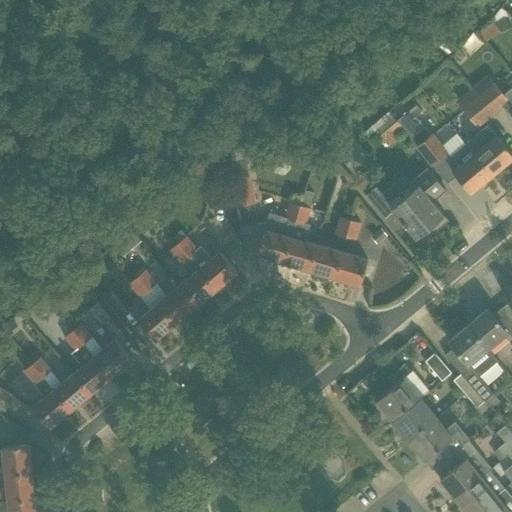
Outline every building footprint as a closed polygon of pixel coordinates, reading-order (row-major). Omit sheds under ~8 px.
[(500,32),(500,33),(511,26),(511,24),(508,16),(495,23),(498,28),(500,32)] [(494,113),(508,101),(490,80),(488,82),(484,77),(473,86),(472,87),(494,113)] [(478,127),(494,113),(472,87),(465,94),(456,101),(478,127)] [(417,105),(398,120),(418,145),(417,146),(432,165),(441,158),(456,176),(471,193),(493,175),(467,143),(465,144),(450,157),(441,146),(443,145),(433,132),(430,134),(415,116),(421,111),(417,105)] [(372,125),(390,146),(400,138),(396,132),(402,127),(388,111),(372,125)] [(481,131),(467,143),(493,175),(511,158),(511,154),(488,125),(481,131)] [(314,155),(306,151),(302,158),(311,162),(314,155)] [(245,159),(231,162),(231,163),(235,178),(233,179),(239,206),(254,203),(256,202),(250,176),(249,176),(246,159),(245,159)] [(376,187),(366,195),(384,217),(393,211),(404,224),(405,226),(408,224),(419,236),(430,227),(435,232),(449,221),(433,201),(446,191),(427,167),(407,184),(402,177),(382,194),(376,187)] [(259,255),(283,262),(300,205),(289,202),(285,217),(270,212),(257,255),(259,255)] [(308,269),(316,243),(306,241),(310,224),(307,223),(311,208),(300,205),(283,262),(308,269)] [(346,236),(350,219),(340,216),(335,233),(346,236)] [(361,222),(350,219),(346,236),(356,239),(361,222)] [(374,234),(380,241),(387,235),(381,228),(374,234)] [(189,256),(199,268),(198,269),(215,290),(234,274),(237,272),(220,250),(210,259),(200,245),(197,248),(187,235),(178,243),(189,256)] [(112,244),(123,257),(132,249),(122,236),(112,244)] [(189,256),(178,243),(170,249),(180,263),(189,256)] [(308,269),(333,277),(340,251),(316,243),(308,269)] [(360,285),(368,259),(340,251),(333,277),(357,284),(360,285)] [(130,268),(137,276),(148,289),(157,283),(146,269),(145,270),(138,261),(130,268)] [(215,290),(198,269),(178,285),(196,306),(215,290)] [(129,283),(139,296),(148,289),(137,276),(129,283)] [(104,293),(120,313),(132,303),(116,283),(104,293)] [(159,301),(176,322),(196,306),(178,285),(159,301)] [(511,287),(503,295),(511,305),(511,287)] [(176,322),(159,301),(150,309),(137,319),(155,340),(156,339),(176,322)] [(89,309),(102,324),(110,317),(98,302),(89,309)] [(487,308),(468,325),(487,348),(508,331),(511,335),(511,321),(501,308),(493,315),(487,308)] [(114,339),(102,349),(82,322),(79,324),(74,318),(66,323),(72,330),(70,331),(109,378),(130,360),(131,360),(132,359),(114,339)] [(18,326),(12,319),(3,326),(9,333),(18,326)] [(493,393),(479,376),(497,361),(487,348),(468,325),(448,341),(466,362),(458,370),(461,374),(473,387),(484,400),(485,400),(493,393)] [(109,378),(70,331),(64,337),(75,349),(71,352),(82,365),(72,374),(89,394),(109,378)] [(425,361),(441,380),(451,371),(434,352),(425,361)] [(41,356),(32,363),(43,376),(51,369),(41,356)] [(43,376),(32,363),(23,371),(38,389),(26,399),(32,407),(49,427),(69,411),(52,390),(53,389),(43,376)] [(89,394),(72,374),(53,389),(52,390),(69,411),(89,394)] [(466,393),(473,387),(461,374),(454,380),(466,393)] [(369,376),(360,383),(365,390),(374,383),(369,376)] [(392,421),(419,398),(403,378),(376,401),(392,421)] [(0,411),(4,413),(14,394),(0,386),(0,411)] [(477,406),(484,400),(473,387),(466,393),(477,406)] [(493,393),(485,400),(491,407),(499,401),(493,393)] [(392,421),(408,440),(436,418),(419,398),(392,421)] [(445,430),(436,418),(408,440),(425,460),(442,445),(451,454),(469,439),(455,422),(445,430)] [(511,432),(505,425),(497,431),(505,442),(498,448),(506,457),(509,455),(511,452),(511,432)] [(0,473),(5,473),(5,475),(32,472),(29,446),(29,444),(2,447),(3,459),(0,459),(0,473)] [(440,479),(455,498),(490,470),(474,450),(465,457),(440,479)] [(455,498),(467,511),(476,511),(505,488),(490,470),(455,498)] [(34,498),(32,472),(5,475),(8,500),(34,498)] [(511,511),(511,496),(505,488),(476,511),(511,511)] [(8,511),(35,511),(34,498),(8,500),(8,511)]
